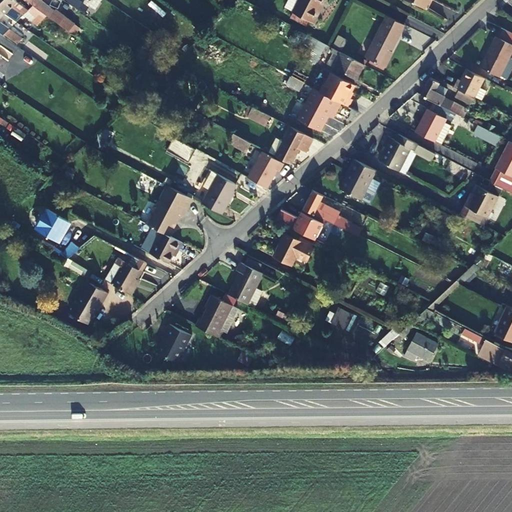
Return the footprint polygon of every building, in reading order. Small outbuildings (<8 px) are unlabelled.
[(23,14),(27,10),(17,3),(14,0),(0,0),(0,9),(5,14),(12,8),(23,14)] [(26,0),(33,5),(60,24),(63,20),(54,13),(55,12),(44,4),(45,3),(41,1),(42,0),(26,0)] [(72,5),(65,0),(56,0),(53,5),(66,13),(72,5)] [(313,24),(320,11),(316,8),(320,0),(298,0),(292,12),(313,24)] [(325,1),(322,0),(320,0),(316,8),(320,11),(325,1)] [(0,32),(16,43),(22,38),(0,22),(0,18),(5,14),(0,9),(0,32)] [(389,54),(404,23),(387,15),(367,56),(386,65),(391,55),(389,54)] [(511,33),(501,28),(497,37),(496,37),(481,68),(507,81),(511,71),(505,67),(511,52),(511,33)] [(184,64),(194,71),(212,45),(202,37),(184,64)] [(319,41),(310,59),(316,62),(325,44),(319,41)] [(355,80),(364,65),(332,48),(325,61),(334,65),(333,67),(355,80)] [(453,88),(455,89),(473,98),(474,98),(484,78),(466,69),(460,80),(458,78),(453,88)] [(326,86),(322,93),(336,100),(351,108),(355,101),(351,99),(358,86),(334,74),(328,87),(326,86)] [(339,113),(345,116),(353,121),(358,112),(351,108),(336,100),(322,93),(290,76),(287,84),(322,102),(340,112),(339,113)] [(430,77),(421,94),(434,101),(450,109),(453,103),(443,98),(444,96),(435,91),(438,84),(440,82),(430,77)] [(448,89),(438,84),(435,91),(444,96),(448,89)] [(473,98),(455,89),(452,95),(470,104),(473,98)] [(292,106),(279,99),(271,114),(284,120),(292,106)] [(415,131),(434,141),(445,120),(446,117),(452,120),(455,112),(450,109),(434,101),(429,108),(427,107),(415,131)] [(342,120),(345,116),(339,113),(340,112),(322,102),(319,109),(342,120)] [(265,124),(266,122),(270,115),(253,106),(248,115),(265,124)] [(451,123),(445,120),(434,141),(440,144),(451,123)] [(305,151),(313,137),(290,125),(274,155),(290,163),(299,148),(305,151)] [(499,137),(500,136),(479,125),(474,133),(495,144),(499,137)] [(381,161),(400,171),(412,148),(433,158),(435,154),(418,144),(396,132),(393,138),(389,136),(385,144),(389,146),(381,161)] [(247,151),(251,141),(234,134),(230,143),(247,151)] [(188,161),(195,148),(173,136),(166,149),(188,161)] [(511,142),(509,141),(495,168),(497,169),(490,182),(511,194),(511,193),(511,142)] [(283,163),(262,151),(247,177),(267,187),(276,169),(279,170),(283,163)] [(378,171),(356,159),(349,173),(350,173),(342,188),(363,199),(378,171)] [(209,187),(217,173),(211,170),(203,184),(209,187)] [(229,193),(235,183),(217,173),(209,187),(201,201),(221,212),(231,194),(229,193)] [(160,230),(167,234),(173,224),(171,223),(177,212),(181,215),(190,197),(166,184),(146,223),(160,230)] [(497,196),(477,186),(473,193),(467,206),(464,205),(460,213),(483,225),(487,216),(497,196)] [(312,190),(303,207),(348,230),(352,223),(335,215),(338,210),(325,204),(323,208),(317,205),(322,194),(312,190)] [(464,205),(467,206),(473,193),(470,192),(464,205)] [(283,203),(276,219),(322,243),(341,253),(349,237),(332,228),(326,239),(313,232),(316,226),(313,224),(310,230),(295,222),(298,217),(291,213),(295,207),(285,202),(283,203)] [(352,208),(346,205),(344,211),(350,214),(352,208)] [(302,210),(295,207),(291,213),(298,217),(302,210)] [(38,223),(36,228),(59,241),(68,225),(66,219),(46,208),(43,213),(40,214),(37,219),(38,223)] [(148,252),(166,261),(174,247),(176,248),(180,241),(167,234),(160,230),(148,252)] [(290,237),(282,232),(271,253),(288,263),(293,254),(303,258),(309,246),(290,237)] [(121,265),(111,283),(131,295),(137,284),(135,283),(147,262),(129,252),(121,265)] [(105,279),(111,283),(121,265),(115,262),(105,279)] [(470,267),(456,280),(458,281),(462,283),(481,266),(477,263),(475,262),(470,267)] [(239,272),(228,295),(248,304),(256,288),(262,274),(240,263),(236,270),(239,272)] [(102,305),(109,293),(86,280),(68,311),(88,323),(99,304),(102,305)] [(456,280),(452,284),(434,301),(427,308),(428,308),(433,311),(462,283),(458,281),(456,280)] [(263,291),(256,288),(248,304),(255,308),(263,291)] [(209,307),(214,297),(210,295),(205,305),(209,307)] [(197,326),(221,339),(225,331),(222,329),(233,306),(214,297),(209,307),(203,320),(200,319),(197,326)] [(511,342),(511,307),(508,305),(494,333),(511,342)] [(350,330),(357,314),(338,306),(331,322),(350,330)] [(415,326),(417,327),(433,311),(428,308),(427,308),(410,323),(412,324),(415,326)] [(412,324),(410,323),(401,332),(393,339),(399,342),(415,326),(412,324)] [(164,335),(184,346),(186,342),(189,343),(193,336),(170,324),(164,335)] [(221,339),(197,326),(196,327),(220,339),(221,339)] [(511,352),(462,326),(458,333),(480,345),(477,353),(498,363),(498,364),(506,368),(510,362),(511,363),(511,352)] [(437,344),(416,333),(404,355),(413,360),(417,353),(428,359),(437,344)] [(176,363),(184,346),(164,335),(161,342),(164,344),(159,354),(176,363)]
